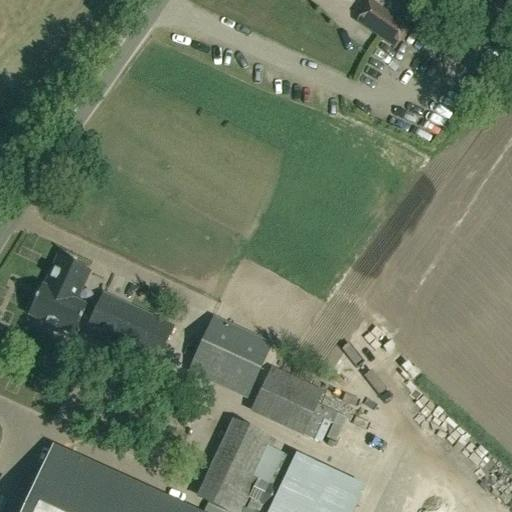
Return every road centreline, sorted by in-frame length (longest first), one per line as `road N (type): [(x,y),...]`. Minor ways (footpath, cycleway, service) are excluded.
road 1 (unclassified): [(0,242),(163,0)]
road 2 (track): [(370,358),(390,345),(471,456),(511,427)]
